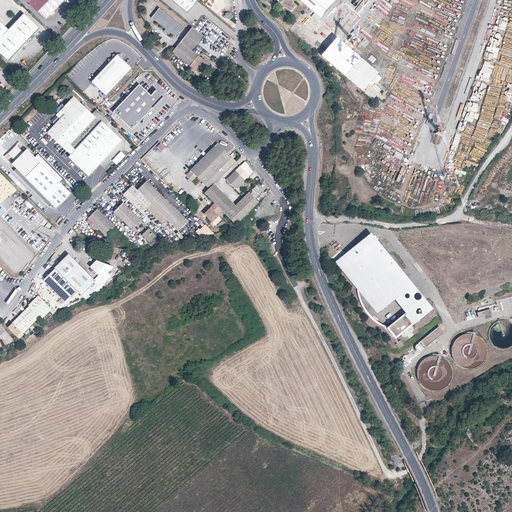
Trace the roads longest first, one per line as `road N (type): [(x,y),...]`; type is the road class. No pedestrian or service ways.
road 1 (unclassified): [(249,157),(281,199),(280,259),(386,473),(401,473),(420,455),(421,406),(408,366),(451,330),(385,237)]
road 2 (primary): [(434,511),(320,278),(309,238),(314,145)]
road 3 (residential): [(0,296),(24,283),(65,226),(177,114),(207,113),(249,157)]
road 4 (primary): [(36,75),(100,32),(124,35),(153,60)]
